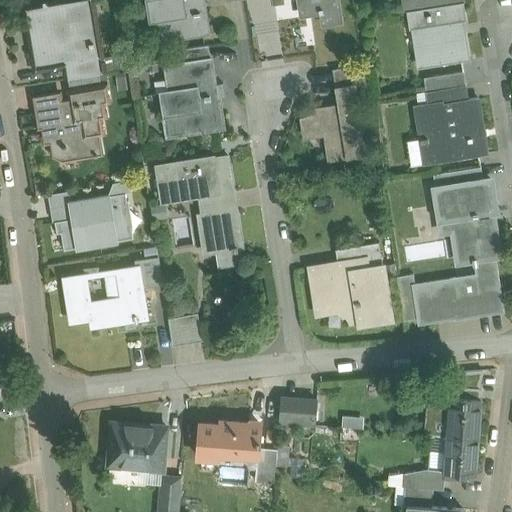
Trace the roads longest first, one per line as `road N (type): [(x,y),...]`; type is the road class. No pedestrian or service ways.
road 1 (residential): [(41,395),(0,87)]
road 2 (residential): [(270,91),(264,152),(294,364)]
road 3 (residential): [(294,364),(41,395)]
road 4 (residential): [(511,347),(294,364)]
